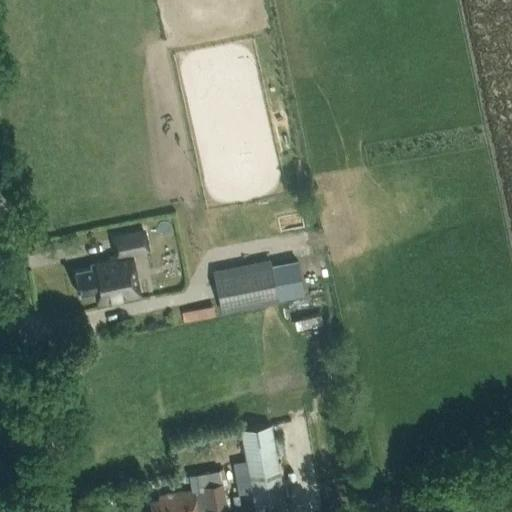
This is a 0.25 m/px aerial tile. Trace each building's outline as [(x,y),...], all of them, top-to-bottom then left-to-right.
[(150,251),(145,228),(111,234),(115,257),(90,262),(91,267),(74,270),(79,295),(95,292),(97,304),(141,295),(133,255),(150,251)] [(278,301),(270,259),(212,270),(221,313),(278,301)] [(213,304),(183,308),(185,318),(214,315),(213,304)] [(271,422),(239,428),(253,502),(285,496),(271,422)] [(204,490),(194,492),(194,489),(158,495),(158,499),(150,501),(152,511),(197,511),(197,509),(207,508),(207,511),(226,508),(222,483),(203,486),(204,490)]
